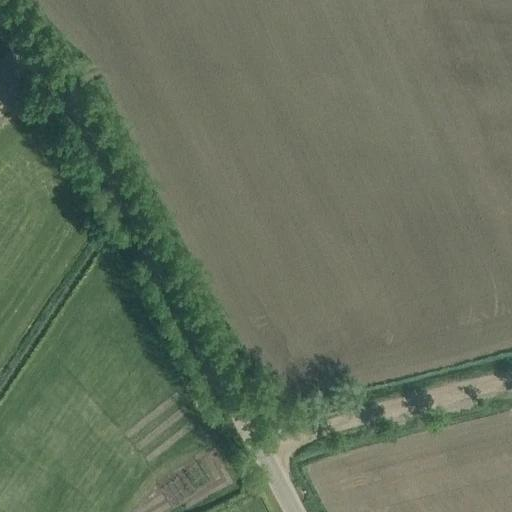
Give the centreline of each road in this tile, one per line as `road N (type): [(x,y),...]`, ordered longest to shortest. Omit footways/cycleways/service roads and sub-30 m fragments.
road 1 (tertiary): [(281,511),(58,83),(0,15)]
road 2 (track): [(248,446),(511,377)]
